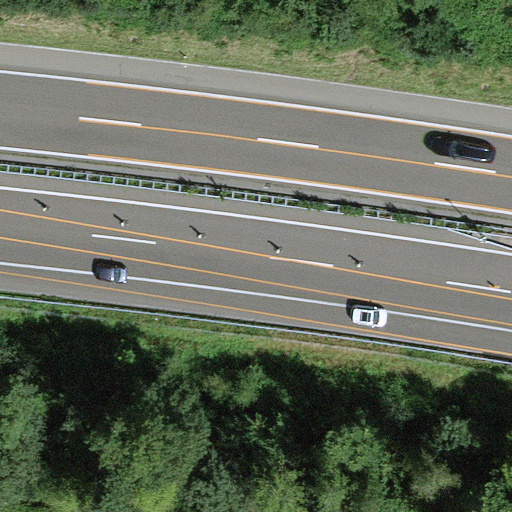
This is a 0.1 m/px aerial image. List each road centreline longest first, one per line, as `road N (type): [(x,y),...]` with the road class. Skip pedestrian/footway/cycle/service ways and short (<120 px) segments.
road 1 (motorway): [(0,225),(511,292)]
road 2 (motorway): [(511,174),(0,109)]
